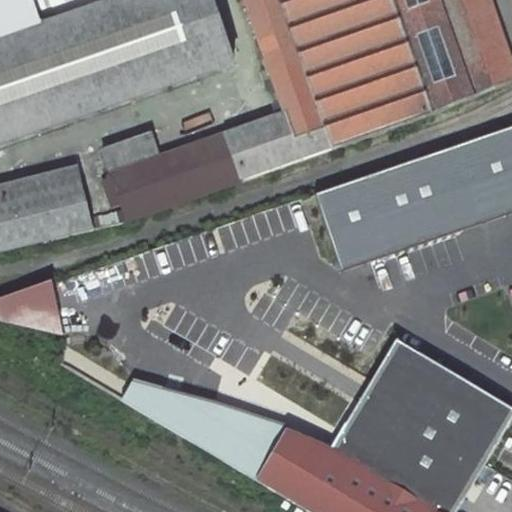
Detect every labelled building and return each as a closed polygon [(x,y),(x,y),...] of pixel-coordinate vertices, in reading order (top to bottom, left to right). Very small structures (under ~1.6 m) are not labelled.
[(0,0),(0,43),(37,30),(26,0),(0,0)] [(0,142),(232,66),(208,0),(26,0),(37,30),(0,43),(0,142)] [(111,175),(127,222),(231,186),(232,188),(435,116),(511,85),(511,75),(485,0),(246,0),(286,112),(157,158),(111,175)] [(511,133),(320,201),(345,271),(511,215),(511,133)] [(150,134),(103,149),(111,175),(157,158),(150,134)] [(43,190),(80,180),(75,160),(37,169),(43,190)] [(43,190),(0,200),(0,253),(94,230),(80,180),(43,190)] [(0,322),(59,336),(49,281),(0,298),(0,322)] [(349,466),(418,351),(398,339),(327,455),(349,466)] [(457,511),(511,418),(511,407),(418,351),(349,466),(327,455),(282,435),(278,443),(254,483),(302,511),(457,511)] [(118,402),(217,461),(254,483),(278,443),(282,435),(285,432),(168,393),(129,384),(118,402)]
